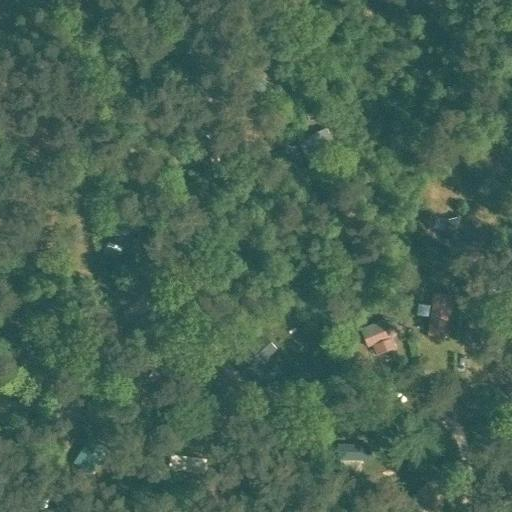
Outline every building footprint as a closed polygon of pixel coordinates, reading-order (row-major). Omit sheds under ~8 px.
[(144,117),(121,146),(133,155),(156,126),(144,117)] [(333,145),(325,130),(296,143),(303,159),(333,145)] [(218,164),(214,140),(199,143),(203,167),(218,164)] [(98,181),(95,190),(106,194),(109,184),(98,181)] [(511,219),(487,216),(484,249),(509,252),(511,223),(511,219)] [(111,242),(129,245),(133,222),(115,219),(111,242)] [(432,296),(427,339),(444,341),(449,298),(432,296)] [(370,327),(366,329),(376,356),(395,349),(385,321),(378,324),(376,318),(368,321),(370,327)] [(248,340),(236,352),(257,373),(269,361),(267,360),(276,352),(263,338),(254,347),(248,340)] [(337,446),(337,463),(371,463),(371,446),(337,446)] [(172,455),(172,471),(208,472),(209,456),(172,455)] [(424,481),(400,504),(407,511),(441,511),(447,506),(424,481)] [(280,511),(280,502),(254,501),(253,511),(280,511)]
